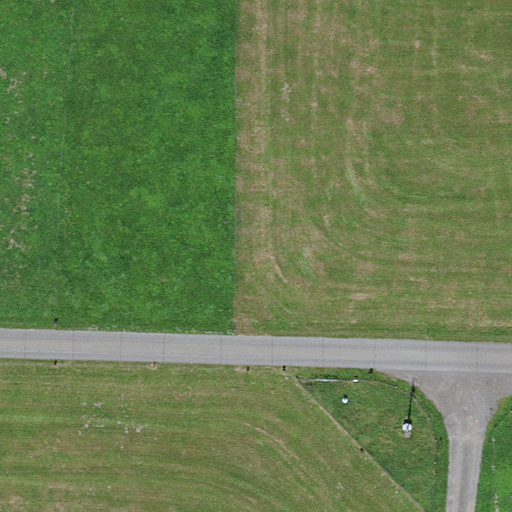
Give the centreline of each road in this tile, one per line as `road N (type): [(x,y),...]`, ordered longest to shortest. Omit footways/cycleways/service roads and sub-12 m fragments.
road 1 (unclassified): [(0,339),(511,359)]
road 2 (track): [(482,359),(477,511)]
